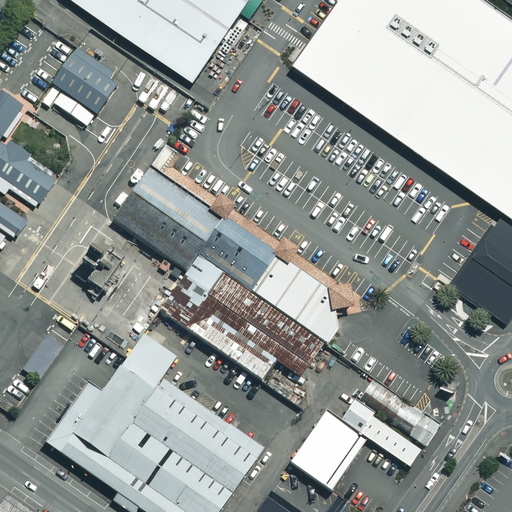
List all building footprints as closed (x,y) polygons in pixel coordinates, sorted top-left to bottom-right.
[(72,0),(192,82),(239,13),(248,0),(72,0)] [(248,0),(239,13),(248,20),(261,0),(248,0)] [(504,211),(511,216),(511,15),(489,0),(335,0),(303,46),(301,49),(297,47),(288,58),(291,60),(290,61),(295,65),(296,66),(323,84),(346,100),(396,135),(396,136),(418,151),(503,210),(504,211)] [(112,71),(76,48),(50,86),(94,115),(114,85),(106,79),(112,71)] [(0,142),(24,109),(0,93),(0,238),(5,232),(16,239),(28,222),(0,203),(0,185),(33,209),(53,181),(0,144),(0,142)] [(352,296),(151,161),(109,223),(172,265),(160,283),(171,291),(156,312),(260,382),(274,362),(297,377),(352,296)] [(511,315),(511,216),(504,211),(494,225),(493,225),(491,223),(448,285),(450,286),(492,315),(493,313),(507,323),(511,315)] [(71,277),(90,290),(87,294),(96,300),(108,283),(105,281),(117,264),(103,254),(100,259),(86,249),(81,256),(90,262),(86,268),(80,264),(71,277)] [(21,369),(23,371),(17,379),(30,387),(36,379),(38,381),(70,337),(53,324),(44,336),(40,333),(34,341),(38,344),(21,369)] [(144,324),(98,392),(84,383),(44,442),(116,491),(139,507),(146,511),(221,511),(265,448),(162,377),(176,357),(156,343),(161,336),(144,324)] [(413,408),(369,379),(354,403),(421,448),(438,424),(413,408)] [(421,448),(354,403),(341,421),(367,438),(409,466),(421,448)] [(341,421),(324,410),(290,463),(332,491),(365,440),(367,438),(341,421)] [(36,511),(7,491),(2,497),(23,511),(36,511)] [(135,511),(139,507),(116,491),(110,499),(127,511),(135,511)] [(23,511),(2,497),(0,500),(0,511),(23,511)] [(264,498),(254,511),(283,511),(265,499),(264,498)]
